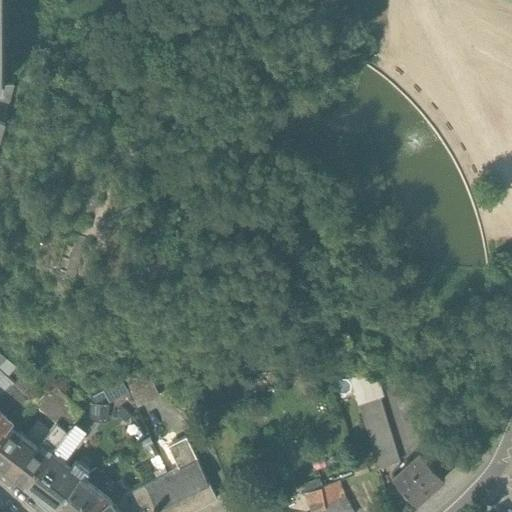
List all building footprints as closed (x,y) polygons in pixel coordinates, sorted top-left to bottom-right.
[(83,0),(68,10),(81,29),(125,0),(83,0)] [(5,82),(0,82),(0,136),(1,136),(9,109),(6,108),(13,82),(5,82)] [(346,374),(374,467),(404,458),(376,365),(346,374)] [(35,402),(0,370),(0,408),(12,420),(12,421),(16,424),(36,402),(35,402)] [(55,381),(35,402),(36,402),(53,419),(71,396),(55,381)] [(71,396),(53,419),(56,421),(65,430),(88,400),(84,396),(78,403),(71,396)] [(0,434),(9,423),(9,424),(12,421),(12,420),(0,408),(0,434)] [(9,424),(9,423),(0,434),(0,462),(26,482),(51,450),(65,430),(56,421),(36,445),(9,424)] [(184,432),(165,442),(177,465),(132,490),(141,507),(130,511),(170,511),(178,508),(180,511),(184,511),(218,496),(184,432)] [(26,482),(63,511),(88,480),(51,450),(26,482)] [(393,479),(414,504),(443,479),(423,455),(393,479)] [(63,511),(88,511),(109,499),(88,480),(63,511)] [(320,487),(304,492),(310,511),(313,511),(317,510),(324,506),(320,487)] [(324,506),(317,510),(318,511),(351,511),(343,495),(324,506)] [(118,511),(109,499),(88,511),(118,511)] [(285,499),(279,501),(283,511),(289,509),(285,499)]
